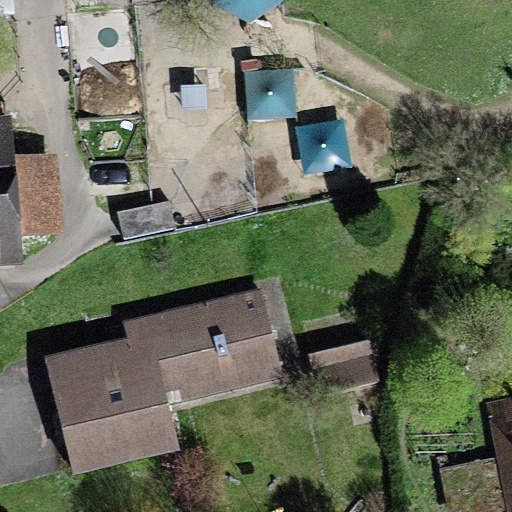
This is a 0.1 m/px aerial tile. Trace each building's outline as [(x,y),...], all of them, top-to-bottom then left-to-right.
[(0,252),(26,252),(21,130),(0,131),(0,252)] [(168,205),(117,211),(121,244),(172,238),(168,205)] [(127,351),(42,364),(59,473),(158,458),(152,419),(290,398),(275,297),(122,320),(127,351)] [(374,340),(348,345),(355,383),(381,378),(374,340)] [(511,505),(511,411),(486,415),(501,507),(511,505)]
